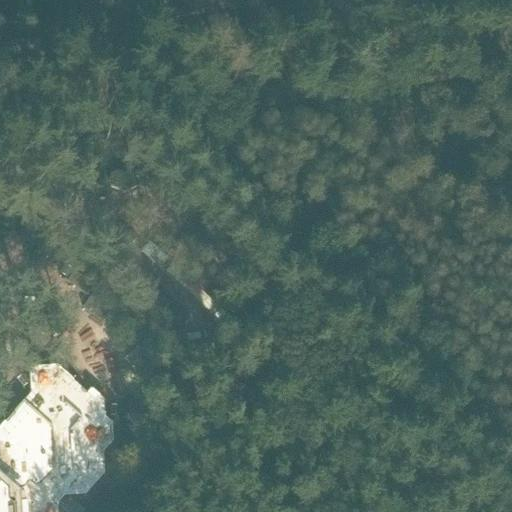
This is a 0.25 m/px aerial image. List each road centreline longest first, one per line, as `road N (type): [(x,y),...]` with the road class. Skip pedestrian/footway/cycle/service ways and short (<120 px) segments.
road 1 (unknown): [(170,377),(250,372),(282,346),(281,311),(216,245),(124,216),(79,231),(39,273)]
road 2 (track): [(0,91),(416,0)]
